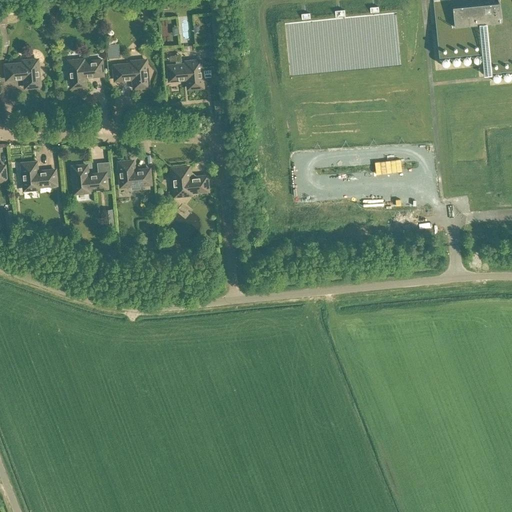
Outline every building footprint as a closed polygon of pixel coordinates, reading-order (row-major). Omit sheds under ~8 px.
[(166,0),(157,0),(158,9),(167,8),(166,0)] [(456,26),(454,6),(453,0),(434,0),(439,56),(482,52),(484,74),(492,73),(491,71),(511,69),(511,0),(498,0),(499,2),(501,22),(456,26)] [(499,2),(454,6),(456,26),(501,22),(499,2)] [(6,6),(0,6),(0,23),(7,23),(6,15),(18,14),(18,5),(6,6)] [(344,10),(336,11),(334,11),(335,17),(310,19),(310,13),(301,14),(301,20),(284,22),(288,77),(399,66),(396,12),(379,13),(378,6),(369,7),(370,14),(344,17),(344,10)] [(107,44),(108,58),(117,57),(116,43),(107,44)] [(207,51),(208,57),(211,59),(215,58),(217,56),(216,50),(213,47),(209,48),(207,51)] [(80,60),(80,58),(72,59),(72,60),(69,61),(70,70),(68,70),(69,78),(70,78),(71,87),(86,86),(85,76),(103,74),(101,59),(93,60),(93,61),(83,62),(83,59),(80,60)] [(38,68),(38,59),(23,60),(23,63),(5,65),(7,79),(25,77),(26,87),(29,86),(29,88),(37,87),(37,86),(40,85),(39,76),(41,76),(40,68),(38,68)] [(186,64),(168,65),(170,80),(188,78),(188,88),(203,86),(202,80),(214,79),(213,66),(201,67),(201,60),(197,60),(197,59),(189,60),(189,61),(186,61),(186,64)] [(147,69),(146,60),(132,61),(132,63),(114,65),(115,80),(133,78),(134,87),(138,87),(138,89),(145,88),(145,86),(149,86),(148,77),(149,76),(148,69),(147,69)] [(121,186),(131,185),(131,190),(140,189),(140,184),(151,183),(150,169),(134,170),(133,161),(130,161),(130,159),(122,160),(122,162),(119,162),(120,170),(118,170),(119,178),(120,178),(121,186)] [(37,171),(36,162),(22,163),(23,173),(21,173),(22,180),(23,180),(24,189),(28,189),(28,190),(35,190),(35,188),(39,188),(38,186),(56,184),(55,170),(37,171)] [(83,165),(83,164),(76,165),(76,166),(72,166),(73,176),(72,176),(73,183),(74,183),(75,193),(89,191),(89,189),(107,187),(106,173),(88,174),(87,165),(83,165)] [(190,173),(189,167),(172,168),(173,178),(172,178),(172,186),(174,186),(175,196),(179,195),(180,197),(187,196),(187,195),(192,194),(191,192),(208,190),(207,176),(195,177),(190,173)] [(177,210),(186,218),(193,210),(184,202),(177,210)] [(104,210),(105,228),(115,227),(113,209),(104,210)] [(14,215),(5,216),(6,225),(6,229),(14,228),(16,228),(14,215)] [(57,237),(57,240),(58,243),(62,243),(64,242),(65,238),(63,236),(60,235),(57,237)] [(155,241),(141,243),(142,251),(156,250),(155,241)] [(172,244),(166,252),(174,258),(180,251),(172,244)] [(102,250),(102,259),(117,258),(116,249),(102,250)]
